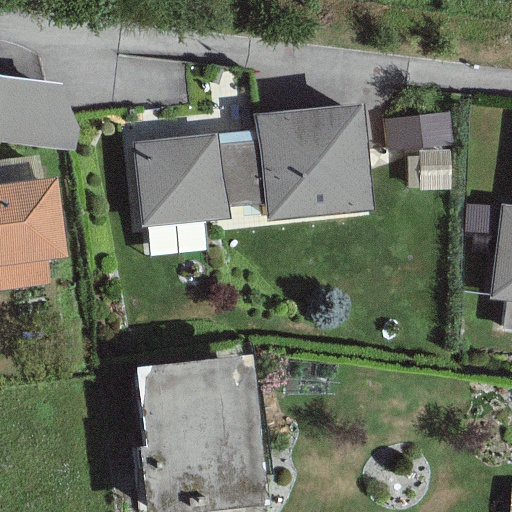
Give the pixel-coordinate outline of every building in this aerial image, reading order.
[(79,131),(59,84),(0,76),(0,141),(75,152),(79,131)] [(371,210),(361,104),(254,113),(255,131),(263,203),(264,221),(371,210)] [(447,113),(382,119),(385,151),(450,146),(447,113)] [(255,131),(216,135),(227,207),(263,203),(255,131)] [(216,135),(130,144),(140,229),(228,219),(227,207),(216,135)] [(44,261),(66,258),(56,179),(0,185),(0,290),(47,284),(44,261)] [(511,205),(500,204),(487,300),(504,302),(500,329),(511,331),(511,205)] [(182,511),(267,502),(249,355),(136,368),(146,448),(137,449),(144,511),(182,511)]
